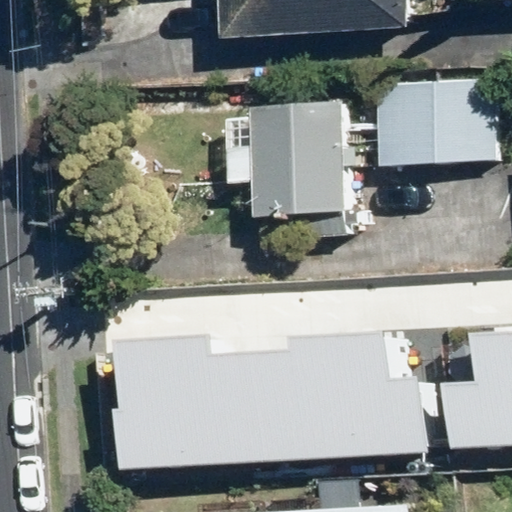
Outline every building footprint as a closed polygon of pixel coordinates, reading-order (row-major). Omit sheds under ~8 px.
[(416,44),(414,0),(232,0),(235,50),(416,44)] [(511,85),(384,87),(385,174),(511,172),(511,85)] [(237,190),(261,189),(261,225),(356,223),(353,107),(259,109),(260,152),(236,153),(237,190)] [(146,472),(447,455),(442,379),(413,380),(411,335),(321,340),(322,353),(242,357),(241,338),(146,343),(150,411),(142,412),(146,472)] [(504,345),(454,348),(459,442),(476,441),(477,452),(511,449),(511,339),(503,339),(504,345)]
